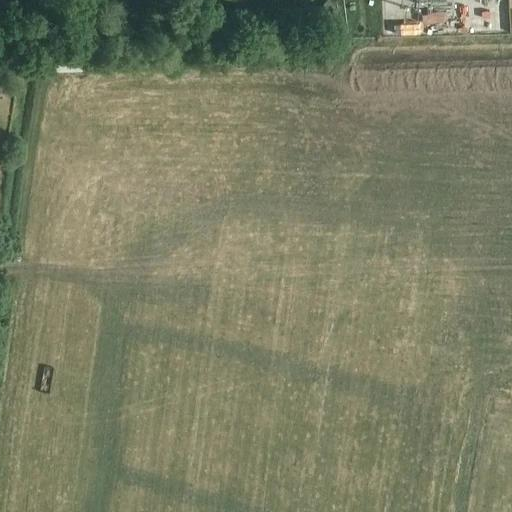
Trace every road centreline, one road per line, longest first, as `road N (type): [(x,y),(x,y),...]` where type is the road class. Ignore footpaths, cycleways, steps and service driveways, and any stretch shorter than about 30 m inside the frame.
road 1 (residential): [(111,331),(481,417)]
road 2 (residential): [(119,283),(212,207),(458,235)]
road 3 (residential): [(458,235),(486,296),(481,417)]
road 4 (residential): [(86,469),(221,511)]
road 5 (residential): [(111,331),(86,469)]
